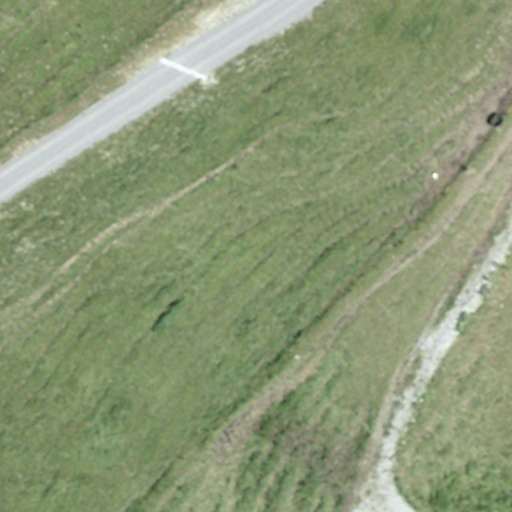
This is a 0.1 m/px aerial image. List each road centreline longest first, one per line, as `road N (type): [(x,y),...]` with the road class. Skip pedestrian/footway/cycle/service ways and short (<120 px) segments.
road 1 (track): [(285,0),(0,185)]
road 2 (track): [(511,220),(378,437),(379,511)]
